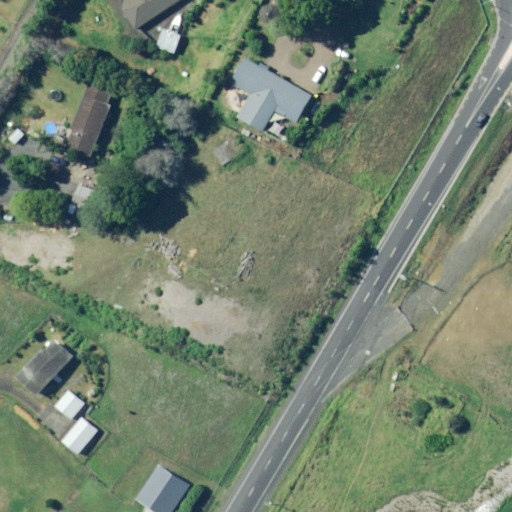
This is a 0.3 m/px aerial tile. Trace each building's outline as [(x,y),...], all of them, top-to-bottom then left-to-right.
[(125,0),(123,11),(137,30),(179,0),(125,0)] [(181,36),(165,29),(157,47),(174,54),(181,36)] [(295,85),(270,71),(246,58),(232,84),(234,85),(251,95),(242,112),(239,118),(264,132),(276,112),(298,124),(314,96),(295,85)] [(90,158),(109,106),(106,105),(111,90),(88,81),(70,129),(62,151),(67,153),(68,150),(90,158)] [(18,129),(10,138),(16,144),(24,135),(18,129)] [(88,216),(97,192),(79,185),(70,209),(88,216)] [(58,376),(74,358),(54,341),(48,348),(44,353),(42,351),(18,379),(39,397),(44,392),(49,385),(55,379),(58,376)] [(435,403),(401,383),(385,411),(419,430),(435,403)] [(78,413),(85,405),(68,391),(66,395),(58,404),(56,407),(73,420),(78,413)] [(367,406),(352,397),(346,407),(360,416),(367,406)] [(63,442),(80,456),(99,432),(83,419),(63,442)] [(158,465),(135,501),(152,511),(173,511),(190,485),(158,465)]
